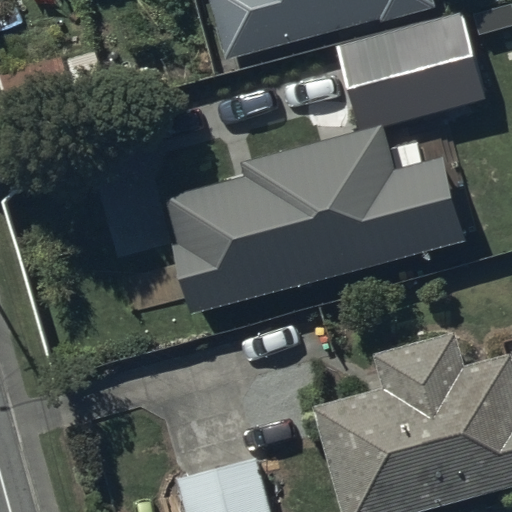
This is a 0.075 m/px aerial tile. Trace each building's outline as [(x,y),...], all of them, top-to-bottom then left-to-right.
[(217,0),(230,49),(424,0),(217,0)] [(463,8),(339,44),(360,119),(485,84),(463,8)] [(196,307),(472,231),(449,150),(395,165),(382,118),(250,155),(255,173),(174,195),(186,238),(177,240),(196,307)] [(321,391),(351,511),(368,511),(511,475),(511,342),(471,353),(462,318),(380,338),(389,373),(321,391)] [(278,511),(259,449),(181,473),(193,511),(278,511)]
